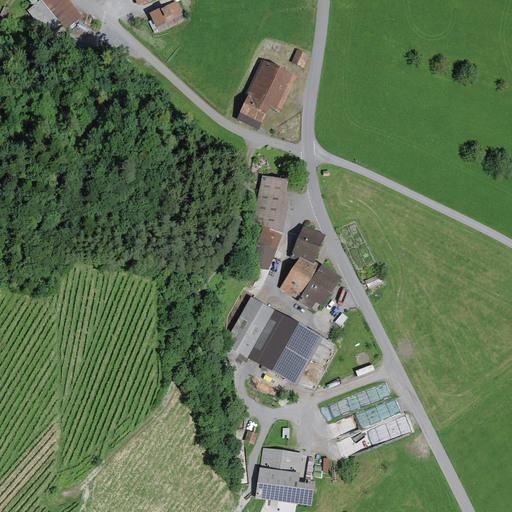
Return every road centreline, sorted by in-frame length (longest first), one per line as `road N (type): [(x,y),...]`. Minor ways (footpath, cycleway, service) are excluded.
road 1 (track): [(254,136),(236,242),(205,285),(169,393),(79,493),(63,496)]
road 2 (tertiary): [(308,153),(327,233),(467,511)]
road 3 (unclassified): [(308,153),(239,131),(83,0)]
road 4 (unclassified): [(511,245),(361,170),(308,153)]
road 5 (tertiary): [(320,0),(308,153)]
